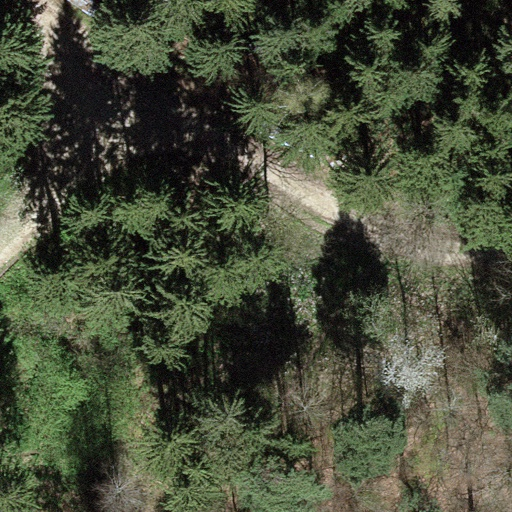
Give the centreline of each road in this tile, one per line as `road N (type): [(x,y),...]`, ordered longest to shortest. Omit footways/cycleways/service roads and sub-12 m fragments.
road 1 (track): [(19,0),(114,100),(400,254),(448,267),(511,259)]
road 2 (track): [(375,235),(345,313),(226,511)]
road 3 (track): [(0,244),(114,100)]
